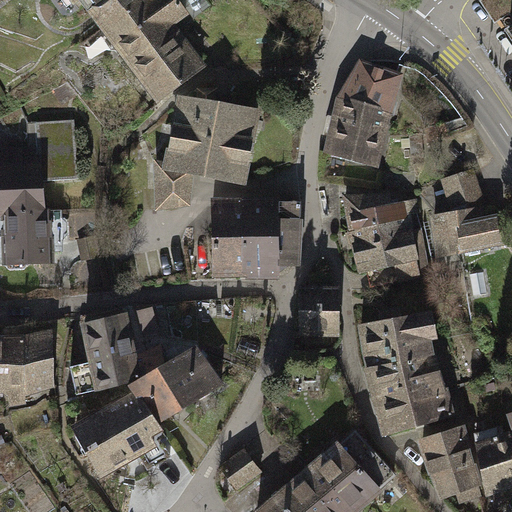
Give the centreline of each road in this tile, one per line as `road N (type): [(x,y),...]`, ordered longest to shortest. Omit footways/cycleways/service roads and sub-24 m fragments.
road 1 (residential): [(319,232),(294,286),(150,293),(0,313)]
road 2 (residential): [(319,232),(349,286),(349,350),(361,399),(387,448),(445,511)]
road 3 (residential): [(374,4),(349,40),(317,117),(308,171),(319,232)]
road 4 (secondary): [(511,147),(446,57),(410,29)]
